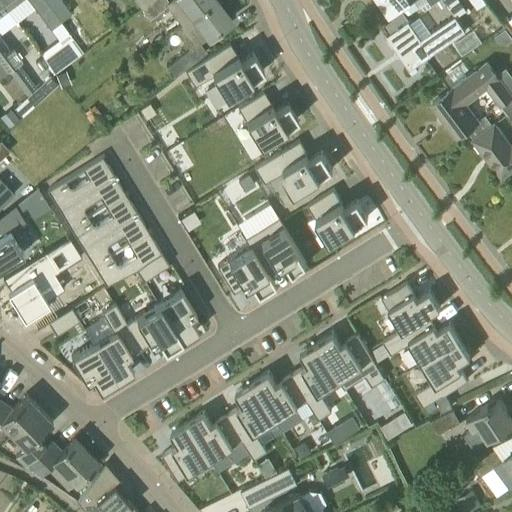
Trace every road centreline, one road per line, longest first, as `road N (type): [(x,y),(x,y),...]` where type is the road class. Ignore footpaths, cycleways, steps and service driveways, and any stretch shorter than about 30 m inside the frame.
road 1 (tertiary): [(427,223),(305,51),(282,0)]
road 2 (residential): [(190,146),(142,174),(238,345)]
road 3 (residential): [(238,345),(427,223)]
road 4 (residential): [(105,438),(238,345)]
road 5 (residential): [(105,438),(0,346)]
road 6 (tertiary): [(511,327),(427,223)]
